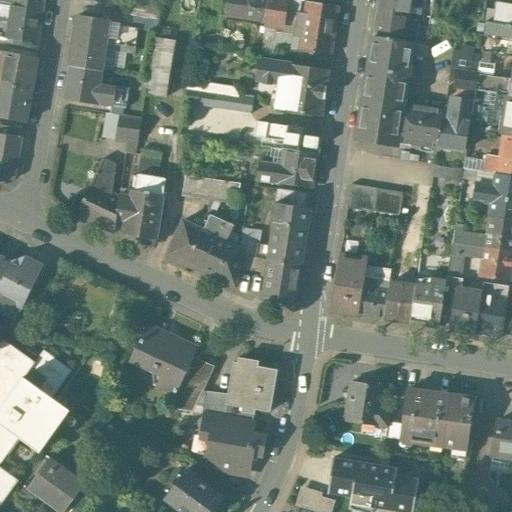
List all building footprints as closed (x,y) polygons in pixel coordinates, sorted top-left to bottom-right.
[(12,0),(11,7),(43,11),(44,0),(12,0)] [(268,0),(228,0),(226,17),(266,22),(268,0)] [(290,0),(268,0),(266,22),(286,26),(290,0)] [(380,0),(379,9),(408,14),(410,0),(380,0)] [(424,0),(410,0),(409,8),(423,10),(424,0)] [(339,6),(308,2),(299,49),(331,54),(339,6)] [(511,5),(497,3),(494,23),(508,25),(511,25),(511,5)] [(43,11),(11,7),(9,23),(7,38),(19,40),(38,43),(43,11)] [(408,14),(379,9),(374,37),(403,41),(405,34),(407,19),(408,14)] [(109,20),(79,16),(72,67),(101,72),(103,60),(108,25),(109,20)] [(422,22),(407,19),(405,34),(419,37),(422,22)] [(9,23),(0,21),(0,37),(7,38),(9,23)] [(138,29),(118,26),(118,27),(108,25),(103,60),(113,62),(113,66),(140,70),(145,37),(137,36),(138,29)] [(301,36),(278,33),(276,46),(299,49),(301,36)] [(403,41),(374,37),(365,94),(364,101),(402,107),(412,43),(403,41)] [(175,41),(156,38),(146,94),(166,97),(175,41)] [(36,59),(5,53),(2,70),(0,83),(0,85),(30,91),(36,59)] [(262,61),(251,60),(248,77),(259,79),(262,61)] [(292,65),(262,61),(259,79),(259,80),(279,83),(275,110),(286,111),(292,65)] [(329,70),(292,65),(286,111),(322,117),(329,70)] [(101,72),(72,67),(66,99),(96,104),(100,80),(101,72)] [(511,79),(480,74),(477,91),(496,93),(508,95),(511,79)] [(111,82),(100,80),(96,104),(126,109),(129,89),(111,86),(111,82)] [(30,91),(0,85),(0,116),(25,121),(30,91)] [(234,89),(212,86),(208,89),(208,92),(194,90),(192,104),(251,113),(253,99),(237,96),(237,94),(234,89)] [(511,95),(508,95),(496,93),(493,112),(505,113),(502,133),(511,134),(511,95)] [(470,103),(451,100),(448,120),(467,123),(470,103)] [(364,101),(358,136),(397,142),(402,107),(364,101)] [(406,111),(403,107),(402,107),(397,142),(410,144),(416,107),(412,106),(406,111)] [(442,111),(416,107),(410,144),(436,148),(441,119),(442,111)] [(142,119),(119,115),(115,140),(138,144),(142,119)] [(448,120),(441,119),(437,146),(463,150),(467,123),(448,120)] [(319,132),(257,123),(255,136),(264,138),(263,147),(284,150),(316,154),(319,132)] [(22,138),(0,133),(0,178),(0,179),(12,181),(15,179),(22,138)] [(511,139),(503,138),(500,158),(497,174),(511,176),(511,139)] [(161,152),(142,149),(138,174),(157,177),(161,152)] [(316,154),(284,150),(281,165),(260,162),(258,179),(311,187),(316,154)] [(500,158),(487,156),(484,172),(497,174),(500,158)] [(103,161),(78,215),(113,231),(118,199),(110,195),(114,166),(103,161)] [(462,170),(435,166),(433,177),(460,182),(462,170)] [(497,174),(484,172),(482,190),(495,192),(497,174)] [(157,177),(138,174),(135,191),(162,195),(165,179),(157,177)] [(511,176),(497,174),(495,192),(491,216),(511,219),(511,176)] [(241,184),(186,176),(184,194),(184,196),(195,197),(209,199),(210,198),(238,201),(241,184)] [(377,189),(351,184),(348,208),(374,212),(377,189)] [(426,213),(431,186),(421,184),(416,211),(426,213)] [(307,193),(277,188),(275,205),(305,209),(305,208),(307,193)] [(403,193),(377,189),(374,212),(399,216),(403,193)] [(135,191),(130,191),(124,221),(122,235),(141,238),(140,241),(144,245),(152,245),(155,242),(162,195),(135,191)] [(124,195),(120,220),(124,221),(129,196),(124,195)] [(305,209),(275,205),(272,223),(276,223),(272,249),(260,247),(258,258),(270,260),(299,265),(308,209),(305,208),(305,209)] [(206,214),(199,229),(183,221),(167,256),(202,272),(225,223),(227,218),(209,210),(207,214),(206,214)] [(511,219),(491,216),(488,237),(486,248),(511,251),(511,219)] [(234,227),(225,223),(202,272),(230,285),(230,284),(236,286),(238,268),(240,256),(241,248),(227,242),(234,227)] [(488,237),(461,233),(462,226),(455,225),(453,243),(486,248),(488,237)] [(258,234),(244,232),(241,248),(240,256),(258,258),(260,247),(256,246),(258,234)] [(486,248),(453,243),(451,254),(463,256),(484,259),(486,248)] [(511,268),(511,251),(486,248),(484,259),(481,277),(510,282),(511,268)] [(463,256),(451,254),(448,277),(460,279),(463,256)] [(367,260),(341,255),(332,311),(359,315),(365,278),(366,267),(367,260)] [(258,258),(240,256),(238,268),(268,273),(270,260),(258,258)] [(11,264),(0,259),(0,303),(17,312),(18,312),(23,304),(41,267),(25,259),(24,260),(11,264)] [(299,265),(270,260),(268,273),(263,300),(293,305),(299,265)] [(391,270),(366,267),(365,278),(374,280),(372,289),(388,291),(389,282),(391,270)] [(388,291),(372,289),(374,280),(365,278),(359,315),(384,319),(388,291)] [(429,288),(415,286),(410,323),(438,327),(445,282),(431,280),(429,288)] [(415,286),(389,282),(388,291),(384,319),(410,323),(415,286)] [(482,294),(456,290),(450,329),(476,333),(482,294)] [(507,298),(482,294),(476,333),(501,337),(507,298)] [(35,309),(23,304),(18,312),(17,312),(9,329),(24,334),(35,309)] [(195,348),(148,326),(149,326),(147,325),(130,362),(131,362),(132,362),(162,376),(158,386),(174,393),(175,394),(193,357),(197,348),(196,348),(195,348)] [(43,351),(33,366),(2,341),(0,343),(0,506),(18,481),(0,468),(0,466),(20,439),(40,453),(70,411),(52,398),(71,371),(43,351)] [(193,357),(175,394),(174,393),(167,408),(193,412),(194,412),(204,391),(208,383),(214,367),(193,357)] [(277,370),(234,363),(228,394),(206,391),(202,413),(206,414),(206,413),(253,421),(255,409),(270,412),(277,370)] [(383,388),(352,383),(346,422),(377,427),(383,388)] [(204,391),(194,412),(202,413),(206,391),(204,391)] [(451,398),(407,392),(400,442),(402,442),(402,439),(407,439),(410,443),(433,447),(436,444),(442,445),(442,448),(444,448),(451,398)] [(474,400),(451,398),(444,448),(468,450),(474,400)] [(253,421),(206,413),(206,414),(202,413),(194,412),(193,412),(206,414),(199,455),(218,458),(217,463),(225,470),(225,472),(244,475),(246,464),(250,464),(252,454),(261,456),(265,437),(252,434),(254,421),(253,421)] [(511,423),(498,421),(492,456),(511,459),(511,423)] [(397,468),(334,457),(328,494),(351,498),(349,509),(360,511),(413,511),(419,479),(396,475),(397,468)] [(64,511),(85,484),(50,459),(29,488),(60,511),(64,511)] [(213,511),(226,497),(186,468),(175,484),(164,499),(182,511),(213,511)] [(164,477),(154,492),(164,499),(175,484),(164,477)] [(321,496),(316,511),(315,511),(331,511),(335,501),(321,496)] [(494,511),(496,503),(472,500),(472,505),(470,511),(494,511)] [(88,511),(90,510),(79,502),(71,511),(88,511)] [(470,511),(472,505),(457,502),(455,511),(470,511)]
